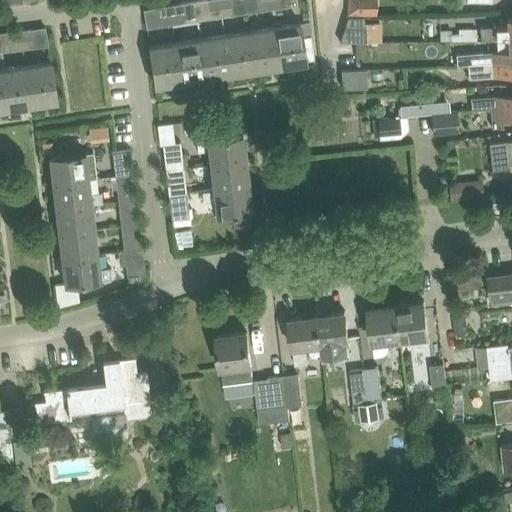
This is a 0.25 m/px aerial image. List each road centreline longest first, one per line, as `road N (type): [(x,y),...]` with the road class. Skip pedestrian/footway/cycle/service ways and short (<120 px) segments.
road 1 (unclassified): [(164,290),(256,265),(511,234)]
road 2 (residential): [(164,290),(128,0)]
road 3 (residential): [(0,336),(56,327),(164,290)]
road 4 (residential): [(0,17),(123,0)]
